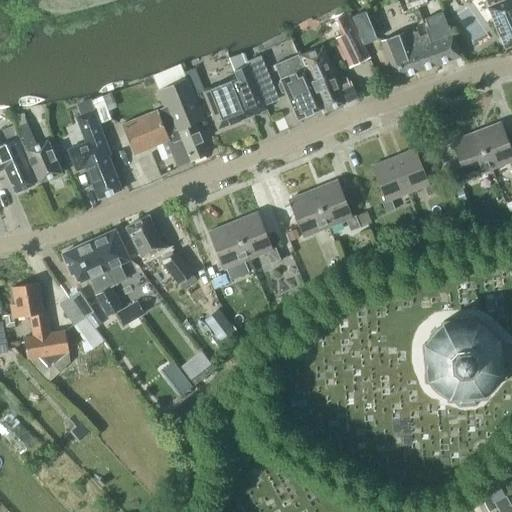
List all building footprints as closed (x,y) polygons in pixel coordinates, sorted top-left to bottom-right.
[(426,0),(403,0),(408,12),(417,9),(421,20),(432,16),(426,0)] [(511,0),(465,0),(466,1),(467,0),(485,0),(488,7),(505,48),(511,44),(511,0)] [(377,38),(365,10),(351,16),(363,44),(377,38)] [(369,57),(347,12),(334,18),(342,34),(334,37),(349,67),(369,57)] [(450,26),(441,29),(439,23),(426,28),(428,34),(439,64),(460,56),(450,26)] [(439,64),(428,34),(421,37),(418,31),(405,36),(404,32),(383,40),(397,79),(439,64)] [(350,82),(339,87),(322,47),(300,57),(324,112),(346,102),(357,97),(350,82)] [(248,66),(248,65),(246,61),(243,53),(228,57),(236,78),(203,91),(218,128),(252,115),(252,114),(265,109),(264,106),(261,97),(249,65),(248,66)] [(261,55),(246,61),(248,65),(248,66),(249,65),(261,97),(264,106),(279,100),(261,55)] [(298,119),(321,109),(298,55),(275,65),(281,79),(279,84),(282,92),(287,93),(298,119)] [(157,91),(164,108),(157,111),(156,110),(123,124),(135,154),(169,140),(174,142),(182,139),(191,160),(208,153),(196,123),(205,120),(188,78),(157,91)] [(113,119),(104,95),(93,99),(102,123),(113,119)] [(109,155),(111,154),(94,109),(75,117),(85,142),(67,149),(76,172),(85,168),(97,199),(122,189),(109,155)] [(23,113),(11,118),(14,125),(39,181),(39,182),(62,173),(47,141),(37,145),(23,113)] [(476,132),(490,169),(509,162),(511,171),(511,152),(501,122),(476,132)] [(35,182),(39,181),(14,125),(3,129),(8,142),(0,145),(0,170),(4,168),(15,193),(36,184),(35,182)] [(466,178),(490,169),(476,132),(452,141),(466,178)] [(428,196),(437,193),(432,182),(429,183),(415,149),(393,157),(407,193),(424,186),(428,196)] [(391,199),(407,193),(393,157),(371,166),(385,201),(382,202),(386,213),(395,209),(391,199)] [(351,231),(360,227),(355,215),(352,217),(337,180),(313,190),(328,227),(346,220),(351,231)] [(304,236),(328,227),(313,190),(289,199),(304,236)] [(271,263),(281,259),(276,247),(272,249),(257,212),(233,222),(248,259),(266,252),(271,263)] [(149,215),(126,227),(143,259),(155,252),(160,263),(162,261),(179,284),(193,273),(178,252),(173,256),(168,245),(165,247),(149,215)] [(224,269),(248,259),(233,222),(209,231),(224,269)] [(290,240),(298,237),(294,228),(287,231),(290,240)] [(119,264),(129,260),(115,230),(94,239),(108,269),(107,270),(111,277),(109,278),(113,286),(114,285),(126,279),(119,264)] [(110,288),(113,286),(109,278),(111,277),(107,270),(108,269),(94,239),(62,253),(72,275),(75,274),(79,283),(90,277),(97,294),(96,295),(107,316),(121,307),(110,288)] [(321,257),(326,270),(340,265),(335,251),(321,257)] [(25,341),(28,358),(37,356),(49,369),(68,351),(64,329),(50,332),(46,311),(43,312),(38,282),(12,287),(15,303),(9,305),(11,314),(2,315),(4,328),(15,326),(14,320),(30,317),(34,340),(25,341)] [(70,296),(87,318),(93,313),(78,291),(70,296)] [(94,329),(87,318),(70,296),(59,304),(90,350),(104,340),(96,328),(94,329)] [(137,301),(116,312),(123,326),(145,314),(137,301)] [(482,323),(479,321),(479,319),(478,319),(478,318),(473,318),(473,319),(448,321),(448,320),(444,321),(444,322),(443,322),(443,324),(439,327),(436,329),(434,331),(432,333),(430,336),(428,340),(427,342),(425,342),(425,343),(424,343),(424,348),(425,348),(427,373),(426,373),(427,378),(430,378),(431,381),(433,383),(435,385),(437,387),(440,389),(443,391),(446,393),(448,394),(449,396),(450,397),(454,396),(455,403),(459,406),(476,405),(480,401),(479,395),(484,394),(484,393),(485,393),(485,391),(487,390),(490,388),(492,385),(494,383),(496,381),(498,378),(499,375),(500,373),(502,373),(502,372),(503,372),(503,367),(502,367),(500,343),(501,342),(501,338),(500,338),(500,337),(497,337),(495,334),(494,332),(492,330),(490,328),(487,326),(485,324),(482,323)] [(0,354),(8,353),(2,321),(0,321),(0,354)] [(240,332),(232,322),(212,338),(220,348),(240,332)] [(201,350),(181,366),(187,373),(195,384),(213,370),(205,360),(207,358),(201,350)] [(5,430),(21,446),(35,432),(19,416),(5,430)] [(505,500),(501,491),(491,497),(496,505),(505,500)] [(487,511),(494,509),(489,497),(480,501),(485,511),(487,511)]
